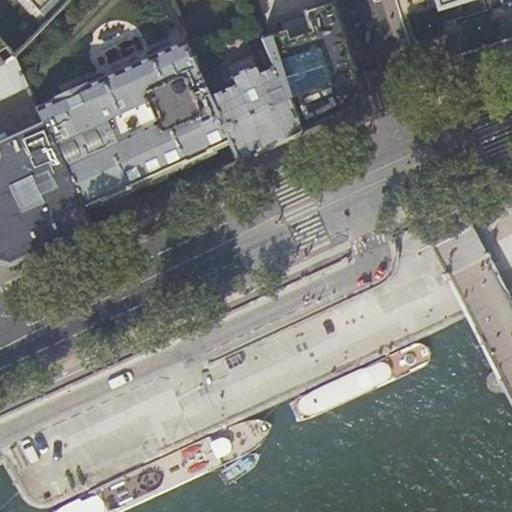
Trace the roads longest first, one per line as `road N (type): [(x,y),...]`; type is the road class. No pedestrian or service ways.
road 1 (primary): [(0,373),(511,140)]
road 2 (primary): [(408,141),(0,324)]
road 3 (residential): [(408,141),(362,0)]
